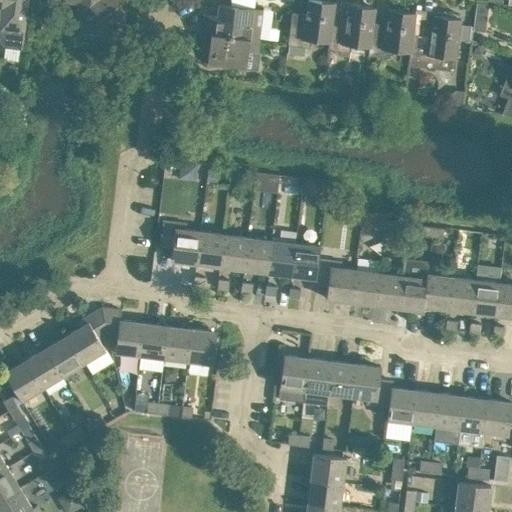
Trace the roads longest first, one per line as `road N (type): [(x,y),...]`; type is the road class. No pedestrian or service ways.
road 1 (residential): [(115,287),(159,0)]
road 2 (residential): [(511,360),(419,350),(364,329),(253,314)]
road 3 (residential): [(253,314),(235,434),(273,465),(268,511)]
road 4 (residential): [(115,287),(253,314)]
road 5 (residential): [(0,330),(69,290),(115,287)]
